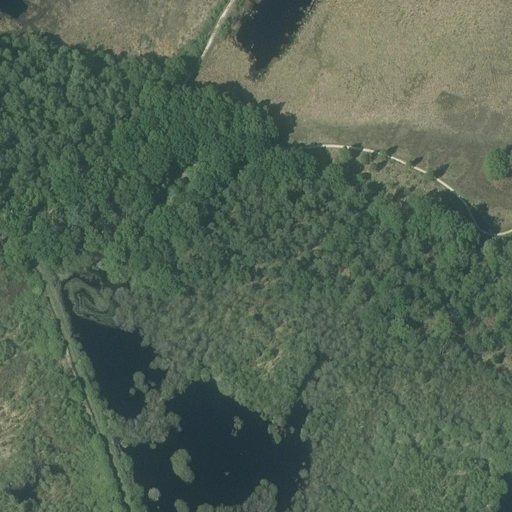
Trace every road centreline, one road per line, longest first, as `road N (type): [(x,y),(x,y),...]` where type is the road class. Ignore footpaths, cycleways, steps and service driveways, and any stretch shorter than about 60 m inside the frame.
road 1 (track): [(116,164),(223,186),(367,197),(511,289)]
road 2 (track): [(116,164),(83,173),(0,223)]
